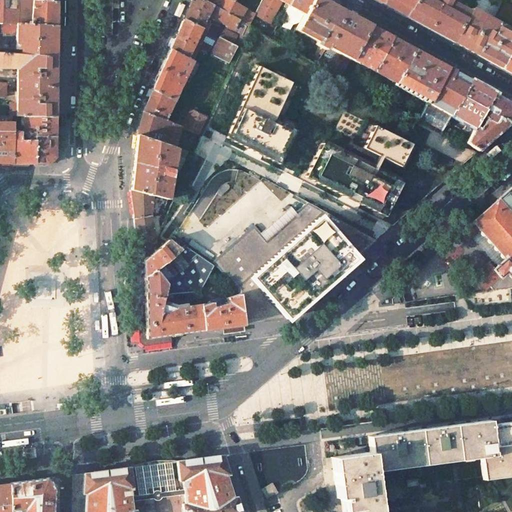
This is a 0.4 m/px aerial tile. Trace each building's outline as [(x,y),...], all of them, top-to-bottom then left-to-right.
[(0,0),(0,22),(1,23),(16,24),(31,25),(32,0),(26,0),(0,0)] [(32,0),(31,25),(56,26),(55,0),(32,0)] [(206,22),(215,8),(201,0),(191,0),(189,8),(184,18),(183,20),(202,30),(206,22)] [(233,1),(231,0),(201,0),(215,8),(219,9),(239,20),(245,8),(233,1)] [(269,22),(281,1),(279,0),(263,0),(256,14),(255,14),(269,22)] [(285,21),(293,25),(299,23),(305,13),(311,0),(283,0),(283,2),(286,3),(284,7),(287,8),(284,15),(285,21)] [(345,13),(321,0),(311,0),(305,13),(295,30),(316,41),(315,44),(324,49),(325,50),(326,47),(350,59),(369,26),(345,13)] [(382,0),(380,3),(381,4),(392,10),(404,17),(413,0),(382,0)] [(428,30),(452,43),(469,12),(463,8),(449,1),(449,0),(413,0),(404,17),(428,30)] [(501,2),(496,0),(474,0),(472,5),(470,9),(490,19),(491,20),(501,2)] [(466,2),(463,8),(469,12),(470,9),(472,5),(466,2)] [(511,5),(505,2),(498,14),(511,21),(511,5)] [(249,26),(255,14),(256,14),(245,8),(239,20),(249,26)] [(239,20),(219,9),(214,19),(228,26),(219,38),(236,46),(239,48),(249,26),(239,20)] [(469,12),(452,43),(464,49),(472,54),(490,19),(470,9),(469,12)] [(490,19),(472,54),(475,55),(491,64),(499,68),(511,45),(511,31),(491,20),(490,19)] [(194,56),(208,32),(202,30),(183,20),(176,35),(170,49),(192,61),(194,56)] [(212,25),(206,22),(202,30),(208,32),(211,28),(212,25)] [(16,24),(1,23),(1,29),(3,32),(13,33),(16,30),(16,24)] [(31,25),(16,24),(16,30),(15,49),(18,50),(18,54),(55,57),(55,54),(56,26),(31,25)] [(365,68),(370,70),(390,37),(379,32),(369,26),(350,59),(365,68)] [(219,32),(211,28),(208,32),(217,37),(219,32)] [(394,83),(413,50),(402,44),(390,37),(370,70),(371,71),(385,78),(394,83)] [(219,38),(211,53),(228,62),(236,46),(219,38)] [(511,45),(499,68),(511,75),(511,45)] [(350,59),(326,47),(325,50),(324,49),(318,61),(316,63),(340,76),(350,59)] [(185,75),(192,61),(170,49),(165,60),(157,78),(152,90),(173,101),(185,75)] [(393,85),(427,103),(446,68),(430,59),(413,50),(394,83),(393,85)] [(0,52),(0,68),(17,68),(17,54),(0,52)] [(18,54),(17,54),(17,68),(16,115),(22,116),(55,117),(55,87),(55,57),(18,54)] [(198,56),(194,56),(192,61),(197,64),(202,67),(206,60),(198,56)] [(191,76),(197,64),(192,61),(185,75),(191,76)] [(197,77),(202,67),(197,64),(191,76),(197,77)] [(295,84),(262,68),(230,139),(283,165),(296,134),(278,126),(295,84)] [(457,74),(446,68),(427,103),(450,116),(451,114),(469,80),(457,74)] [(179,104),(191,76),(185,75),(173,101),(179,104)] [(394,83),(385,78),(375,95),(384,101),(393,85),(394,83)] [(487,90),(469,80),(451,114),(473,127),(474,125),(483,110),(492,93),(487,90)] [(152,90),(141,113),(164,121),(173,101),(152,90)] [(511,103),(504,99),(492,93),(483,110),(486,112),(487,111),(502,119),(500,123),(506,126),(508,124),(511,118),(511,103)] [(450,116),(427,103),(418,119),(441,132),(444,127),(450,116)] [(190,109),(182,127),(198,133),(205,117),(190,109)] [(483,118),(503,129),(506,126),(500,123),(502,119),(487,111),(486,112),(483,118)] [(173,147),(180,127),(164,121),(141,113),(138,124),(135,135),(173,147)] [(55,117),(22,116),(22,132),(20,132),(12,131),(11,136),(33,137),(54,137),(55,135),(55,117)] [(466,126),(450,116),(444,127),(467,139),(471,132),(464,128),(466,126)] [(477,151),(503,129),(483,118),(478,128),(474,125),(473,127),(471,132),(467,139),(464,145),(477,151)] [(0,162),(11,163),(11,136),(12,131),(11,128),(12,122),(0,121),(0,162)] [(396,175),(410,146),(376,128),(362,158),(396,175)] [(170,177),(171,171),(175,147),(173,147),(135,135),(132,165),(130,190),(152,195),(166,198),(169,183),(170,177)] [(33,137),(11,136),(11,163),(31,164),(33,164),(33,137)] [(54,137),(33,137),(33,164),(47,164),(54,157),(54,137)] [(381,223),(401,186),(322,145),(304,182),(381,223)] [(187,151),(175,147),(171,171),(170,177),(169,183),(173,183),(187,151)] [(511,186),(501,196),(459,233),(465,240),(477,228),(503,256),(499,260),(494,254),(470,276),(482,290),(488,285),(493,290),(511,287),(511,186)] [(151,201),(152,195),(130,190),(131,196),(133,213),(136,236),(144,249),(154,241),(154,238),(150,215),(150,210),(151,201)] [(165,205),(166,198),(152,195),(151,201),(165,205)] [(307,202),(265,239),(253,225),(212,261),(238,291),(238,294),(243,325),(248,324),(261,322),(286,319),(250,278),(318,217),(339,241),(343,238),(343,235),(343,234),(345,233),(347,232),(349,232),(350,233),(351,235),(352,237),(352,238),(351,240),(351,241),(350,242),(349,244),(347,245),(346,245),(345,245),(344,245),(343,245),(342,245),(341,244),(354,259),(371,244),(375,241),(376,240),(307,202)] [(163,208),(150,210),(150,215),(154,238),(166,211),(166,209),(163,208)] [(318,217),(250,278),(286,319),(304,303),(306,301),(308,300),(309,299),(323,287),(331,280),(354,259),(341,244),(342,245),(343,245),(344,245),(345,245),(346,245),(347,245),(349,244),(350,242),(351,241),(351,240),(352,238),(352,237),(351,235),(350,233),(349,232),(347,232),(345,233),(343,234),(343,235),(343,238),(339,241),(318,217)] [(165,242),(144,260),(144,272),(144,278),(152,271),(169,258),(185,245),(171,235),(168,240),(165,242)] [(169,258),(152,271),(164,286),(163,296),(166,296),(171,294),(192,292),(196,296),(199,292),(207,277),(213,266),(185,245),(169,258)] [(152,271),(144,278),(145,301),(145,304),(162,304),(163,296),(164,286),(152,271)] [(378,306),(404,302),(400,285),(378,305),(378,306)] [(200,305),(203,331),(219,328),(222,328),(243,325),(238,294),(226,297),(227,303),(217,306),(211,308),(210,302),(201,305),(200,305)] [(216,300),(217,306),(227,303),(226,297),(216,300)] [(162,304),(145,304),(145,323),(146,338),(147,338),(170,335),(178,334),(203,331),(200,305),(175,308),(162,304)] [(146,338),(145,323),(138,323),(139,342),(143,346),(171,342),(170,335),(147,338),(146,338)] [(243,325),(222,328),(223,333),(244,330),(243,325)] [(0,463),(16,461),(16,460),(15,451),(8,452),(3,416),(44,411),(43,398),(50,397),(49,392),(53,365),(50,339),(0,345),(0,463)] [(372,468),(479,454),(482,480),(511,476),(511,470),(511,461),(511,460),(511,436),(510,422),(490,424),(490,420),(435,427),(410,430),(384,434),(368,436),(370,452),(372,468)] [(377,511),(372,468),(370,452),(348,455),(340,456),(331,457),(337,498),(340,497),(341,511),(377,511)] [(479,454),(372,468),(377,511),(511,511),(511,460),(511,461),(511,470),(511,476),(482,480),(479,454)] [(222,455),(176,461),(178,481),(182,480),(185,503),(182,504),(182,511),(240,511),(235,497),(232,497),(225,474),(228,474),(222,455)] [(129,467),(83,473),(82,493),(85,493),(84,504),(83,511),(134,511),(135,510),(131,510),(129,490),(132,489),(129,467)] [(27,481),(8,483),(9,511),(11,511),(21,510),(21,511),(50,511),(52,485),(45,478),(27,481)] [(0,484),(0,511),(9,511),(8,483),(0,484)] [(272,483),(261,489),(267,500),(278,493),(272,483)]
